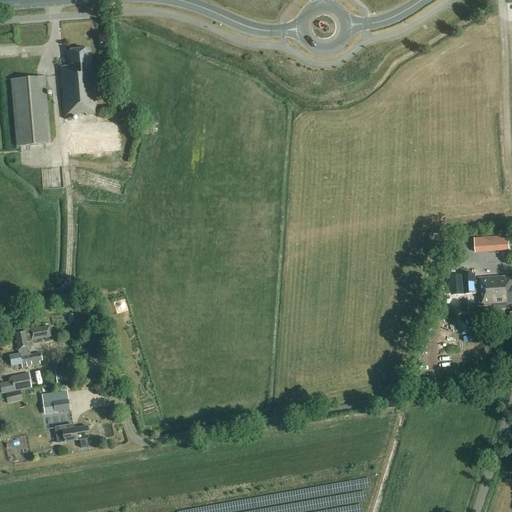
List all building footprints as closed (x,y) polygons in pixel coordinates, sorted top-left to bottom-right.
[(88,50),(67,52),(68,67),(60,68),(64,117),(95,115),(91,66),(90,66),(88,50)] [(44,78),(19,80),(10,81),(16,148),(29,146),(50,145),(44,78)] [(117,128),(67,131),(68,153),(93,152),(94,159),(116,158),(115,150),(118,150),(117,128)] [(508,235),(473,236),(474,251),(508,250),(508,235)] [(511,285),(511,286),(511,277),(480,279),(480,284),(477,284),(476,275),(462,276),(464,295),(477,294),(477,293),(481,293),(481,306),(493,305),(494,310),(507,309),(507,306),(511,305),(511,285)] [(8,357),(10,367),(20,365),(21,368),(40,365),(39,362),(42,362),(40,354),(30,356),(28,343),(30,343),(30,341),(50,338),(48,327),(14,333),(18,355),(8,357)] [(73,382),(71,370),(71,367),(54,369),(54,371),(52,371),(53,377),(55,376),(56,384),(73,382)] [(2,395),(31,389),(29,374),(11,377),(12,383),(0,384),(0,389),(1,395),(2,395)] [(5,395),(7,404),(22,401),(20,392),(5,395)] [(55,414),(68,412),(67,402),(53,403),(55,414)] [(57,444),(63,443),(63,444),(88,440),(86,427),(73,429),(72,426),(55,429),(57,444)]
